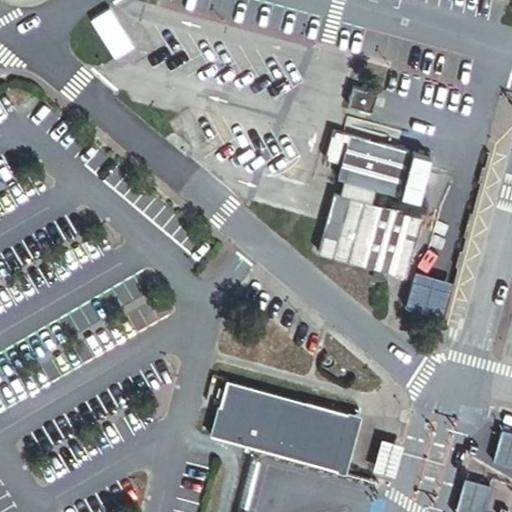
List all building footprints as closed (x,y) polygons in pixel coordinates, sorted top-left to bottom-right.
[(108,9),(89,21),(113,59),(132,47),(108,9)] [(382,96),(359,90),(355,108),(377,114),(382,96)] [(414,155),(354,139),(343,181),(351,183),(346,200),(338,198),(323,255),(411,278),(426,221),(375,208),(379,191),(403,197),(414,155)] [(360,416),(226,378),(210,434),(345,471),(360,416)] [(511,424),(509,424),(503,440),(506,459),(511,460),(511,424)] [(402,443),(381,437),(372,469),(394,475),(400,452),(402,443)] [(479,486),(466,481),(460,497),(462,511),(480,511),(484,503),(479,486)]
